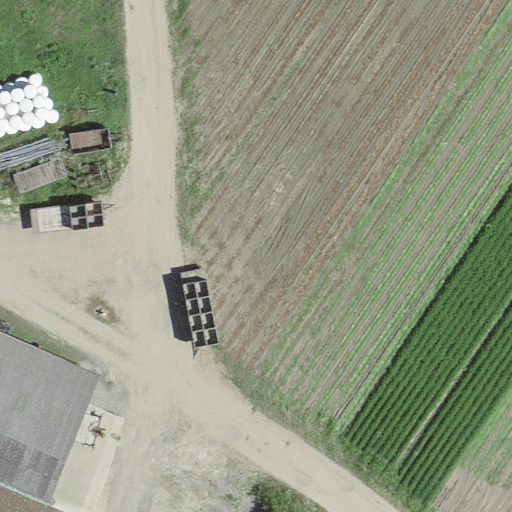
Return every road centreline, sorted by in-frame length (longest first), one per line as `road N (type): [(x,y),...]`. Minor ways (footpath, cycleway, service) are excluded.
road 1 (track): [(137,0),(158,343)]
road 2 (track): [(158,343),(214,420),(363,511)]
road 3 (unknown): [(158,343),(113,511)]
road 4 (track): [(0,275),(158,343)]
